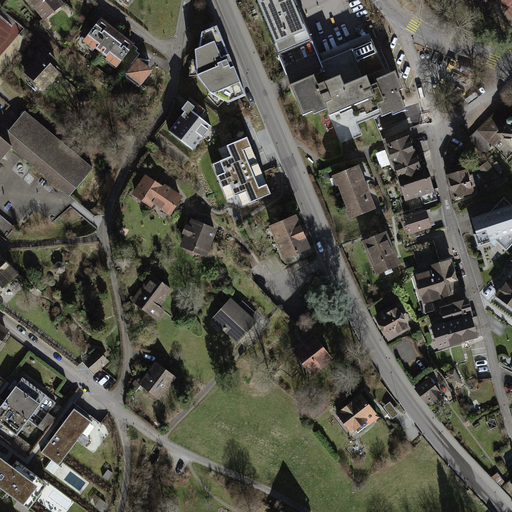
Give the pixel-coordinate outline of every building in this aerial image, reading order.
[(61,0),(27,0),(45,23),(67,7),(61,0)] [(260,0),(306,112),(327,103),(334,120),(342,141),(359,134),(354,123),(380,112),(381,114),(390,110),(391,113),(405,108),(398,89),(402,87),(398,77),(394,68),(390,70),(373,28),(318,51),(297,0),(260,0)] [(229,99),(246,91),(217,21),(201,28),(199,43),(194,45),(197,70),(210,89),(229,99)] [(141,53),(100,22),(83,44),(124,75),(141,53)] [(62,77),(41,59),(26,78),(47,96),(62,77)] [(193,149),(213,124),(201,114),(206,108),(191,96),(182,106),(186,109),(169,130),(193,149)] [(499,108),(469,137),(485,155),(502,137),(511,147),(511,113),(511,114),(510,114),(507,115),(506,117),(499,108)] [(0,161),(10,149),(70,199),(93,170),(25,114),(8,133),(1,127),(0,128),(0,161)] [(244,204),(270,193),(246,137),(218,149),(223,160),(212,165),(227,200),(240,194),(244,204)] [(387,146),(394,163),(415,155),(413,148),(416,147),(412,138),(409,139),(409,138),(387,146)] [(415,155),(394,163),(406,200),(420,195),(423,205),(437,200),(434,190),(432,191),(425,165),(419,167),(415,155)] [(498,174),(488,160),(478,168),(489,181),(498,174)] [(358,163),(329,176),(345,218),(374,205),(358,163)] [(468,167),(446,173),(453,197),(475,191),(468,167)] [(185,202),(149,180),(136,201),(172,223),(185,202)] [(492,209),(470,216),(475,230),(473,231),(478,247),(491,243),(490,240),(494,238),(506,250),(511,243),(511,202),(511,203),(504,196),(492,209)] [(424,209),(402,216),(407,233),(429,226),(424,209)] [(212,254),(222,226),(192,215),(182,244),(212,254)] [(295,217),(271,226),(284,257),(308,247),(295,217)] [(390,227),(364,240),(377,275),(404,263),(390,227)] [(0,252),(0,290),(19,272),(0,252)] [(57,261),(54,264),(53,270),(57,273),(61,273),(65,270),(65,265),(62,261),(57,261)] [(427,272),(416,275),(424,302),(422,302),(425,313),(434,310),(432,300),(460,292),(451,261),(426,268),(427,272)] [(511,276),(509,274),(495,294),(511,307),(511,276)] [(175,295),(155,281),(137,308),(157,321),(175,295)] [(234,296),(214,319),(239,341),(259,318),(234,296)] [(400,298),(376,311),(391,338),(415,324),(400,298)] [(441,348),(482,336),(477,316),(472,318),(467,301),(441,307),(446,324),(434,327),(441,348)] [(315,374),(339,357),(319,328),(294,346),(315,374)] [(0,352),(10,337),(0,330),(0,352)] [(95,375),(109,362),(99,351),(85,365),(95,375)] [(179,375),(159,360),(142,381),(162,396),(179,375)] [(436,374),(416,387),(431,411),(452,398),(436,374)] [(53,403),(24,382),(0,414),(0,425),(23,443),(53,403)] [(356,435),(382,416),(366,392),(339,411),(356,435)] [(92,426),(75,414),(44,455),(61,468),(92,426)] [(39,494),(0,464),(0,489),(26,510),(39,494)] [(501,487),(506,483),(497,472),(491,477),(501,487)]
